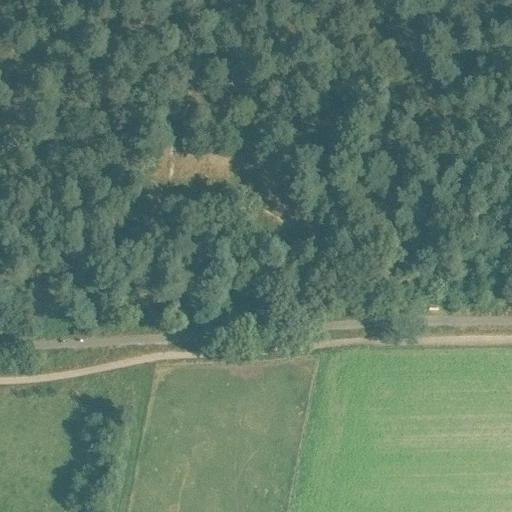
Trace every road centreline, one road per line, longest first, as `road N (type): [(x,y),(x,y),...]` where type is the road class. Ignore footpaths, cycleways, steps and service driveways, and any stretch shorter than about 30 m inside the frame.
road 1 (track): [(511,340),(371,340),(234,357),(169,355),(0,382)]
road 2 (track): [(120,511),(150,358)]
